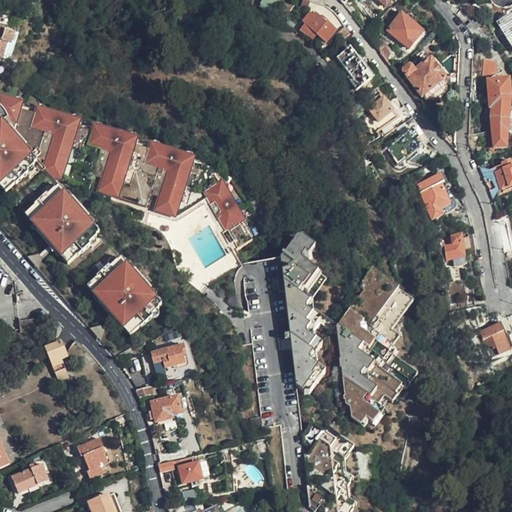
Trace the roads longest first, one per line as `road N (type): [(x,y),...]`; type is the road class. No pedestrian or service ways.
road 1 (residential): [(431,0),(464,39),(462,146),(489,211),(505,302),(494,304),(475,215),(449,153),(325,0)]
road 2 (tertiary): [(0,245),(125,383),(161,511)]
road 3 (residential): [(261,275),(282,415),(293,426),(299,511)]
